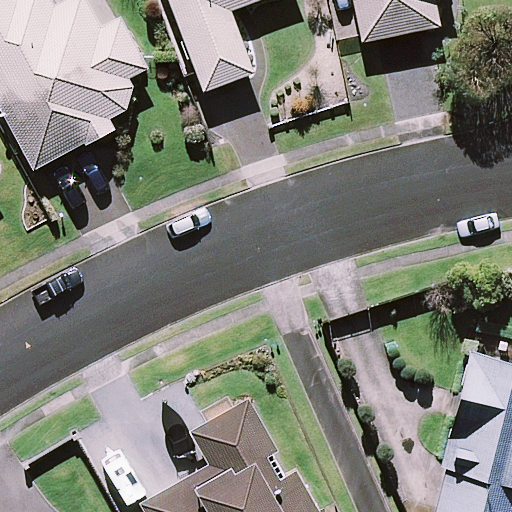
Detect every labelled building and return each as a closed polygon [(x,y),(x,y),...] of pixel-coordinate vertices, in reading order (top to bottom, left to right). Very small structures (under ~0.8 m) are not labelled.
[(0,0),(0,103),(34,167),(142,109),(125,78),(147,66),(120,16),(115,19),(104,0),(0,0)] [(171,0),(204,89),(252,72),(229,8),(251,0),(171,0)] [(355,0),(363,39),(441,23),(436,0),(355,0)] [(511,511),(511,358),(470,350),(436,511),(511,511)] [(313,511),(251,398),(193,430),(212,464),(143,502),(148,511),(313,511)]
